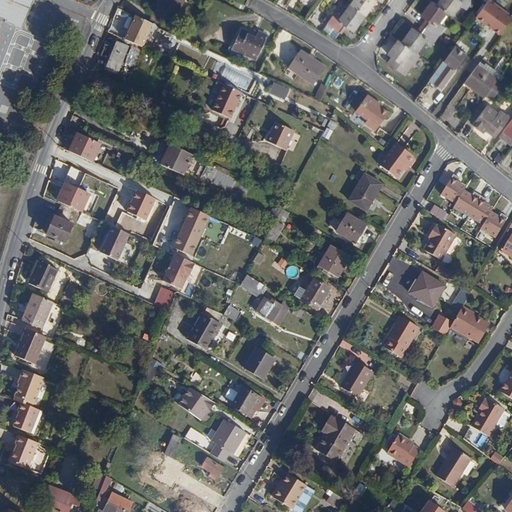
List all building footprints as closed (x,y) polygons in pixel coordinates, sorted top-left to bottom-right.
[(0,0),(0,14),(8,19),(8,21),(24,28),(36,0),(0,0)] [(160,0),(155,13),(164,18),(175,23),(185,0),(160,0)] [(351,0),(349,4),(364,15),(374,0),(351,0)] [(427,28),(436,34),(443,24),(437,20),(444,11),(435,4),(429,0),(427,0),(418,13),(421,16),(427,19),(422,25),(427,28)] [(437,0),(435,4),(444,11),(450,14),(458,4),(465,8),(470,0),(437,0)] [(511,20),(511,14),(492,0),(489,0),(478,16),(502,34),(511,20)] [(364,15),(349,4),(339,16),(333,12),(325,23),(338,32),(343,26),(351,31),(364,15)] [(155,13),(150,24),(155,26),(160,28),(160,27),(164,18),(155,13)] [(421,16),(418,21),(422,25),(427,19),(421,16)] [(150,24),(137,18),(133,27),(134,27),(132,31),(131,31),(127,40),(144,49),(155,26),(150,24)] [(422,25),(418,21),(413,28),(418,31),(421,28),(422,25)] [(410,25),(399,40),(414,50),(422,40),(428,44),(436,34),(427,28),(426,30),(421,28),(418,31),(413,28),(410,25)] [(241,30),(232,49),(257,60),(269,35),(260,31),(257,37),(241,30)] [(399,40),(397,38),(386,53),(389,56),(394,59),(391,65),(403,74),(418,53),(414,50),(399,40)] [(104,43),(99,54),(107,58),(104,68),(115,73),(127,47),(115,41),(112,46),(104,43)] [(454,46),(429,81),(441,89),(466,54),(454,46)] [(301,51),(289,68),(314,85),(326,68),(301,51)] [(394,59),(389,56),(385,62),(391,65),(394,59)] [(481,59),(477,64),(497,79),(497,78),(501,73),(481,59)] [(477,64),(464,82),(484,96),(487,94),(497,79),(477,64)] [(497,79),(487,94),(492,97),(503,82),(497,78),(497,79)] [(321,84),(315,100),(321,102),(327,86),(321,84)] [(241,93),(223,85),(214,107),(231,116),(241,93)] [(366,95),(355,111),(366,119),(364,123),(374,131),(387,112),(377,104),(376,102),(366,95)] [(472,123),(482,130),(496,112),(486,104),(472,123)] [(231,116),(214,107),(212,111),(230,119),(231,116)] [(496,112),(482,130),(484,131),(486,129),(495,135),(509,116),(499,109),(497,112),(496,112)] [(72,114),(68,123),(82,129),(85,121),(72,114)] [(511,117),(501,132),(511,140),(511,117)] [(275,122),(270,133),(289,142),(294,131),(275,122)] [(511,140),(501,132),(498,137),(510,146),(511,143),(511,140)] [(289,142),(270,133),(266,142),(285,150),(289,142)] [(76,134),(69,151),(91,161),(98,145),(76,134)] [(396,142),(393,146),(415,159),(415,158),(412,156),(412,155),(396,142)] [(186,175),(196,155),(175,144),(164,164),(186,175)] [(415,159),(393,146),(380,164),(397,178),(404,170),(406,171),(415,159)] [(54,157),(51,167),(66,173),(69,164),(54,157)] [(364,174),(349,200),(367,211),(382,185),(364,174)] [(467,187),(452,178),(441,195),(456,205),(466,189),(467,187)] [(244,184),(237,200),(256,209),(265,189),(246,180),(244,184)] [(118,183),(113,192),(128,198),(132,187),(125,184),(124,186),(118,183)] [(66,185),(59,201),(82,212),(90,196),(83,192),(66,185)] [(466,189),(456,205),(454,208),(484,226),(493,211),(495,207),(466,189)] [(92,208),(90,214),(97,217),(100,211),(98,210),(104,197),(96,194),(90,206),(92,208)] [(433,206),(430,212),(442,219),(446,212),(433,206)] [(194,256),(212,216),(193,208),(175,247),(194,256)] [(508,220),(493,211),(484,226),(482,229),(496,238),(508,220)] [(347,214),(337,231),(355,242),(365,225),(347,214)] [(56,217),(48,235),(65,243),(73,225),(56,217)] [(274,222),(265,242),(273,246),(283,226),(274,222)] [(432,235),(430,237),(429,239),(424,249),(440,259),(455,234),(438,225),(435,225),(430,234),(432,235)] [(129,234),(112,226),(100,252),(117,260),(129,234)] [(511,232),(502,250),(511,255),(511,232)] [(331,245),(329,249),(347,260),(349,256),(331,245)] [(347,260),(329,249),(318,266),(336,278),(347,260)] [(258,254),(248,273),(256,278),(258,274),(254,272),(259,264),(261,265),(265,258),(258,254)] [(193,264),(175,256),(163,282),(180,290),(186,275),(188,275),(193,264)] [(40,261),(30,284),(49,292),(59,269),(40,261)] [(423,272),(410,293),(433,307),(445,285),(423,272)] [(262,284),(248,275),(244,282),(248,285),(253,288),(258,291),(262,284)] [(299,287),(294,296),(316,308),(328,288),(314,279),(307,291),(299,287)] [(465,300),(469,293),(460,288),(456,295),(465,300)] [(55,303),(35,295),(23,321),(43,330),(55,303)] [(264,299),(257,311),(272,321),(280,308),(264,299)] [(462,304),(450,325),(478,341),(489,322),(471,311),(471,309),(462,304)] [(227,305),(222,315),(234,322),(240,313),(227,305)] [(201,314),(185,339),(204,350),(219,325),(201,314)] [(399,314),(380,345),(399,356),(418,325),(399,314)] [(44,337),(25,329),(19,343),(21,344),(16,357),(32,364),(44,337)] [(255,347),(242,368),(261,379),(273,359),(255,347)] [(354,359),(338,385),(356,395),(371,369),(354,359)] [(45,378),(24,370),(21,378),(22,379),(21,383),(16,396),(35,403),(45,378)] [(511,399),(511,371),(499,391),(511,399)] [(241,386),(230,405),(246,415),(257,395),(241,386)] [(188,388),(178,404),(201,419),(212,401),(188,388)] [(16,396),(14,399),(22,402),(34,407),(35,403),(16,396)] [(482,409),(480,412),(470,428),(487,439),(505,411),(488,401),(486,401),(484,400),(480,408),(482,409)] [(30,433),(40,410),(34,407),(22,402),(18,411),(20,411),(14,426),(30,433)] [(510,416),(504,412),(495,426),(502,430),(510,416)] [(330,415),(324,425),(327,428),(325,432),(316,448),(336,461),(355,428),(330,415)] [(216,443),(209,454),(222,461),(228,450),(232,452),(245,431),(223,419),(211,440),(216,443)] [(173,457),(181,437),(172,433),(164,454),(173,457)] [(397,433),(386,452),(408,466),(419,448),(413,445),(413,443),(397,433)] [(38,443),(19,435),(15,444),(17,445),(15,451),(10,462),(27,468),(38,443)] [(457,450),(439,478),(456,489),(475,461),(457,450)] [(207,459),(202,466),(211,472),(209,476),(216,480),(222,468),(207,459)] [(101,488),(106,476),(99,473),(94,485),(101,488)] [(286,473),(271,497),(290,508),(304,485),(286,473)] [(101,488),(95,503),(99,504),(111,479),(106,476),(101,488)] [(416,482),(411,490),(423,497),(428,490),(416,482)] [(83,498),(51,485),(44,502),(67,511),(71,504),(79,507),(83,498)] [(98,509),(97,511),(113,511),(115,511),(117,511),(119,511),(120,510),(125,511),(126,511),(131,504),(112,494),(103,511),(98,509)] [(423,511),(449,511),(433,500),(423,511)]
